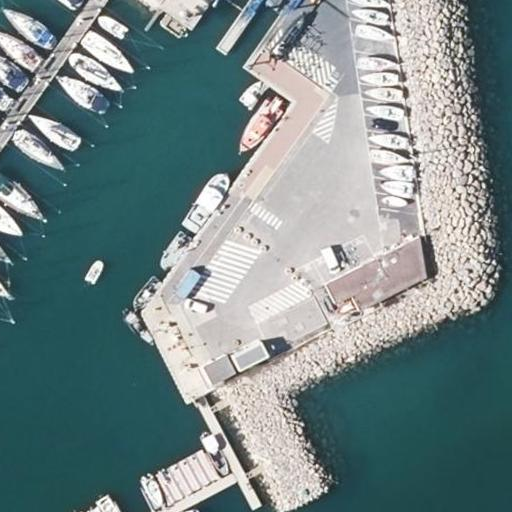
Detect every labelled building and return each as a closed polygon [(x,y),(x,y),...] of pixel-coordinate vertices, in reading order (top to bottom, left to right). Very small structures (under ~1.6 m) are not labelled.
[(164,292),(173,300),(211,260),(197,246),(169,275),(175,280),(164,292)] [(340,310),(392,284),(382,265),(330,291),(340,310)] [(281,292),(249,303),(255,320),(287,310),(281,292)] [(259,344),(232,356),(238,370),(265,357),(259,344)] [(227,356),(203,368),(212,386),(236,374),(227,356)]
